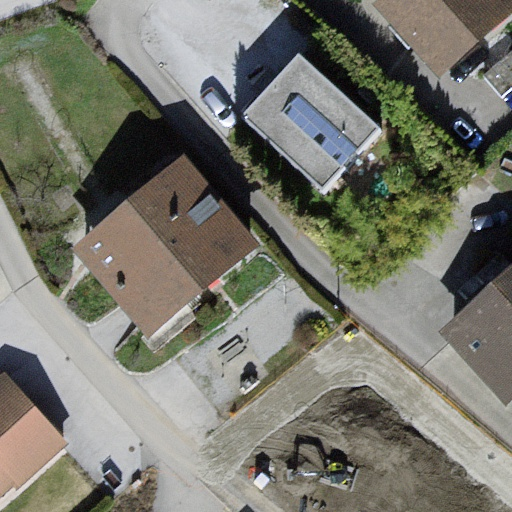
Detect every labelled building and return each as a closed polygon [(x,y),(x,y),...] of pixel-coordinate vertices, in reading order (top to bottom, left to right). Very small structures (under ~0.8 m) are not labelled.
[(511,17),(511,15),(498,0),(376,0),(366,10),(433,84),(511,17)] [(291,62),(232,125),(319,199),(371,133),(291,62)] [(167,166),(62,255),(138,344),(247,253),(167,166)] [(511,266),(433,335),(498,405),(511,392),(511,266)] [(0,509),(62,453),(0,380),(0,509)]
